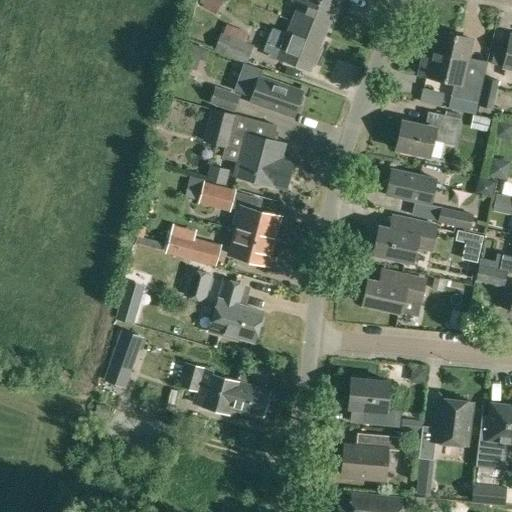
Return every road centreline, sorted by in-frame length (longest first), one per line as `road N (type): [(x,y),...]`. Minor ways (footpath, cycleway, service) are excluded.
road 1 (residential): [(312,341),(335,178),(407,0)]
road 2 (residential): [(312,341),(511,357)]
road 3 (residential): [(294,489),(312,341)]
